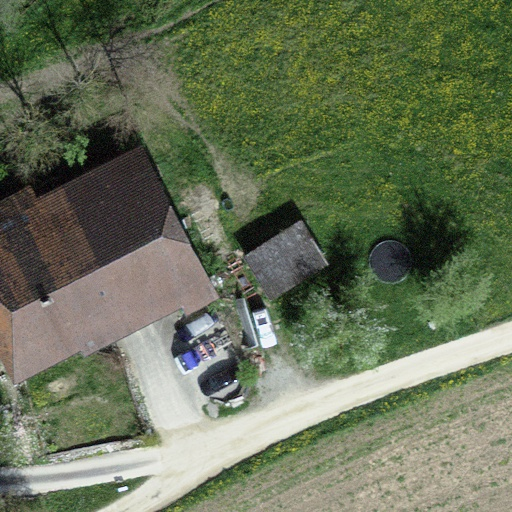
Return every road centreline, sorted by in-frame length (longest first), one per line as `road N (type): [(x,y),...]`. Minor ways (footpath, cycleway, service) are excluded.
road 1 (unclassified): [(153,511),(352,412),(511,357)]
road 2 (unknown): [(0,485),(201,488)]
